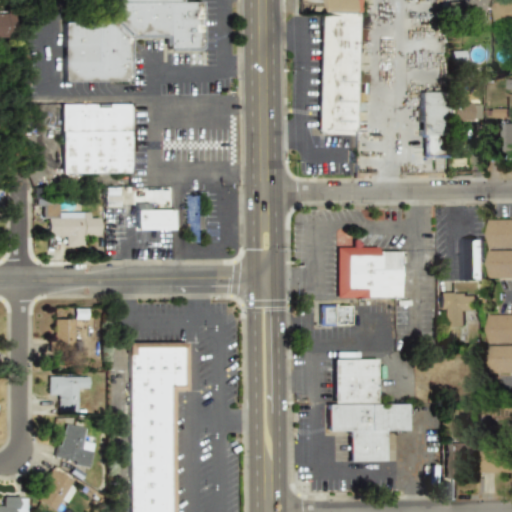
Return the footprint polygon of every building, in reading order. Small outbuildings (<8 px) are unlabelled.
[(60,81),(129,82),(130,38),(165,38),(165,45),(167,49),(199,49),(200,1),(179,1),(179,0),(112,0),(112,18),(61,18),(60,81)] [(319,12),(315,133),(353,134),(356,0),(298,0),(298,11),(319,12)] [(483,0),(463,0),(463,12),(483,12),(483,0)] [(511,0),(492,0),(492,20),(511,20),(511,0)] [(11,13),(0,13),(0,43),(11,43),(11,13)] [(444,90),(418,90),(418,156),(444,156),(444,90)] [(59,173),(129,173),(129,103),(59,103),(59,173)] [(452,103),(452,120),(478,120),(478,103),(452,103)] [(511,122),(500,122),(500,153),(511,153),(511,122)] [(186,242),(195,241),(194,217),(193,217),(192,195),(184,196),(186,242)] [(55,216),(55,199),(43,198),(42,236),(64,237),(64,246),(81,246),(82,236),(98,237),(98,218),(55,216)] [(134,230),(170,230),(170,209),(134,209),(134,230)] [(511,219),(486,219),(486,247),(511,247),(511,219)] [(480,238),(459,238),(459,280),(480,280),(480,238)] [(334,298),(397,298),(398,252),(376,251),(376,245),(334,245),(334,298)] [(511,278),(511,250),(486,250),(486,278),(511,278)] [(475,293),(437,293),(437,326),(464,326),(464,314),(475,314),(475,293)] [(317,305),(317,324),(348,324),(348,305),(317,305)] [(511,342),(511,314),(486,314),(486,342),(511,342)] [(51,323),(51,349),(71,349),(71,323),(51,323)] [(126,511),(170,511),(170,391),(183,391),(183,342),(126,342),(126,511)] [(511,344),(487,344),(487,372),(511,372),(511,344)] [(375,359),(331,359),(331,403),(324,403),(324,430),(346,430),(346,461),(381,461),(381,430),(403,430),(403,414),(409,414),(409,403),(375,403),(375,359)] [(46,395),(55,395),(55,412),(76,412),(76,392),(82,392),(82,375),(46,375),(46,395)] [(84,428),(60,422),(51,458),(87,467),(93,441),(82,439),(84,428)] [(441,478),(461,478),(461,460),(472,460),(472,442),(441,442),(441,478)] [(479,472),(510,472),(510,448),(479,448),(479,472)] [(54,511),(59,511),(76,482),(49,467),(32,499),(54,511)] [(24,511),(24,496),(0,496),(0,511),(24,511)]
